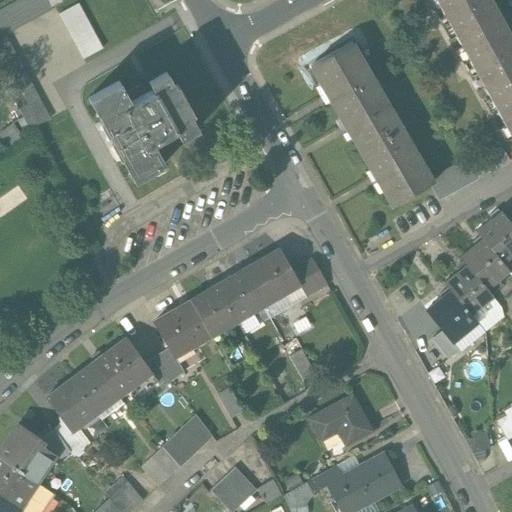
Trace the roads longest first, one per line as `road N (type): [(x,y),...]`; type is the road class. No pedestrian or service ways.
road 1 (residential): [(301,192),(108,302),(31,358),(0,393)]
road 2 (residential): [(469,492),(352,276)]
road 3 (residential): [(352,276),(511,184)]
road 4 (residential): [(301,192),(218,42)]
